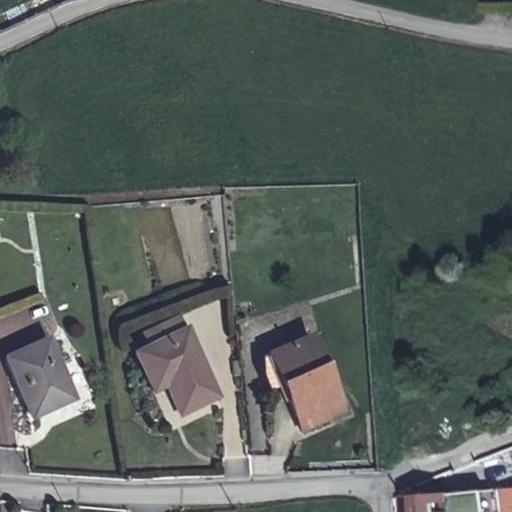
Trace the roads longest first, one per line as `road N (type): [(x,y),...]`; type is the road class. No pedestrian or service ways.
road 1 (residential): [(382,511),(381,486),(193,495),(0,485)]
road 2 (residential): [(511,41),(312,0)]
